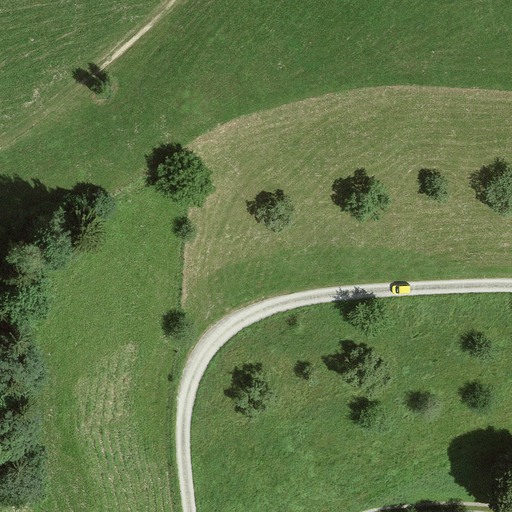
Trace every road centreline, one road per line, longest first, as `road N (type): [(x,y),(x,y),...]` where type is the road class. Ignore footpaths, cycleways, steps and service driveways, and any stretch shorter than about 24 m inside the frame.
road 1 (track): [(189,511),(186,398),(200,357),(229,326),(266,307),(343,292),(511,285)]
road 2 (track): [(0,147),(179,0)]
road 3 (track): [(509,511),(387,511)]
